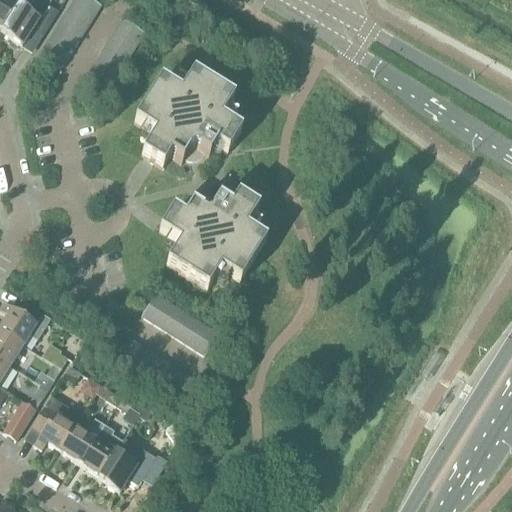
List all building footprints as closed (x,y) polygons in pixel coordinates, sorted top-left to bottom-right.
[(2,34),(17,10),(6,3),(7,0),(0,0),(0,33),(1,34),(0,34),(0,35),(1,34),(2,34)] [(0,37),(20,51),(31,33),(42,39),(58,15),(46,7),(37,22),(25,15),(34,0),(23,0),(17,10),(2,34),(1,34),(0,35),(0,37)] [(60,72),(100,9),(85,0),(74,0),(38,58),(60,72)] [(103,99),(143,36),(121,22),(81,86),(103,99)] [(232,104),(191,78),(178,98),(158,85),(132,126),(152,139),(140,159),(146,163),(161,172),(168,160),(180,168),(184,162),(186,163),(189,164),(192,164),(196,162),(198,161),(201,158),(207,162),(214,150),(226,157),(239,136),(219,124),(232,104)] [(256,213),(244,205),(235,200),(228,212),(216,204),(212,210),(209,209),(205,208),(202,209),(200,210),(197,212),(195,214),(189,210),(182,222),(170,215),(163,227),(157,236),(177,249),(164,268),(205,294),(218,274),(238,287),(264,246),(244,233),(256,213)] [(203,360),(217,338),(153,298),(139,320),(203,360)] [(0,328),(0,335),(21,349),(30,336),(38,341),(49,324),(22,306),(15,316),(2,308),(0,311),(0,317),(5,321),(0,328)] [(0,364),(8,369),(21,349),(0,335),(0,364)] [(175,403),(177,401),(189,381),(126,341),(112,363),(175,403)] [(53,369),(60,374),(67,363),(60,358),(53,369)] [(0,382),(8,369),(0,364),(0,382)] [(53,384),(60,374),(53,369),(46,379),(53,384)] [(76,384),(80,378),(69,370),(65,376),(76,384)] [(92,407),(101,383),(81,375),(72,399),(92,407)] [(41,403),(47,394),(39,389),(34,398),(41,403)] [(116,410),(120,403),(109,396),(105,403),(116,410)] [(58,456),(74,431),(80,421),(49,401),(30,432),(40,438),(32,450),(40,455),(45,447),(58,456)] [(120,403),(116,410),(127,416),(131,410),(120,403)] [(138,406),(131,417),(137,421),(144,410),(138,406)] [(16,417),(4,437),(15,444),(34,414),(28,410),(22,420),(16,417)] [(144,410),(137,421),(144,426),(151,415),(144,410)] [(94,444),(103,430),(93,423),(84,438),(74,431),(58,456),(78,469),(94,444)] [(99,481),(114,457),(104,450),(113,436),(103,430),(94,444),(78,469),(98,481),(96,484),(97,484),(96,484),(98,481),(99,481)] [(117,497),(126,483),(138,490),(143,483),(151,488),(166,466),(157,460),(155,462),(144,455),(135,470),(114,457),(99,481),(98,481),(96,484),(97,484),(117,497)]
